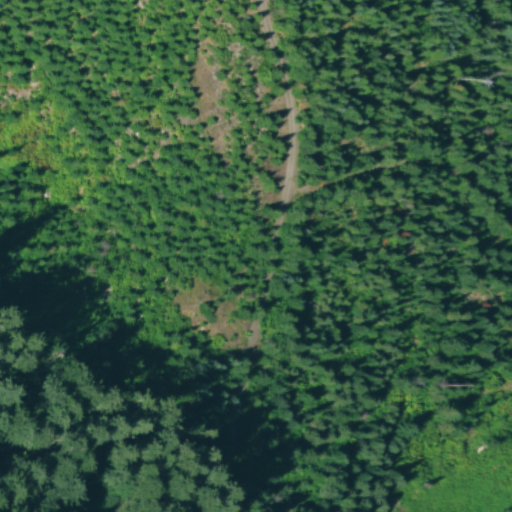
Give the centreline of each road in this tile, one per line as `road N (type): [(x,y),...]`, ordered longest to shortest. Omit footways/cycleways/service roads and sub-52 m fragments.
road 1 (track): [(201,511),(281,176),(284,132),(256,0)]
road 2 (track): [(275,204),(358,175),(424,170),(511,225)]
